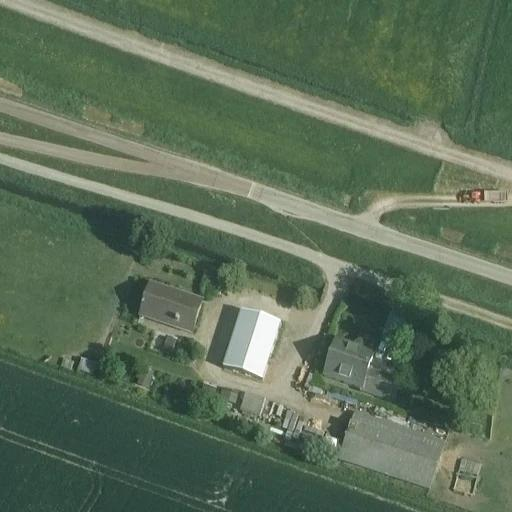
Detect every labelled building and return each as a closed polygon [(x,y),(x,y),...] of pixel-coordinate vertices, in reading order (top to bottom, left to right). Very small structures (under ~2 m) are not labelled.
[(191,336),(196,322),(202,303),(151,286),(140,319),(191,336)] [(242,313),(224,369),(263,381),(274,345),(281,324),(243,312),(242,313)] [(330,362),(324,378),(357,389),(356,391),(378,398),(387,401),(396,404),(403,383),(385,377),(368,371),(373,356),(371,355),(373,351),(371,346),(361,343),(356,345),(355,349),(336,343),(330,362)] [(93,378),(97,368),(82,362),(78,373),(93,378)] [(216,392),(203,388),(199,401),(212,406),(216,392)] [(426,493),(442,447),(353,415),(337,462),(426,493)] [(476,460),(470,485),(486,489),(492,464),(476,460)]
